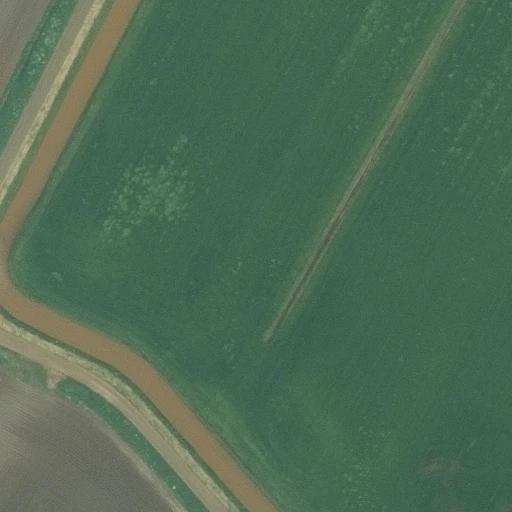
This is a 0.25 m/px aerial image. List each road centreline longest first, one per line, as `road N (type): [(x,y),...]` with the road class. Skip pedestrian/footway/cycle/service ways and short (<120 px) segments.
road 1 (unclassified): [(216,511),(111,396),(0,339)]
road 2 (unclassified): [(0,173),(88,0)]
